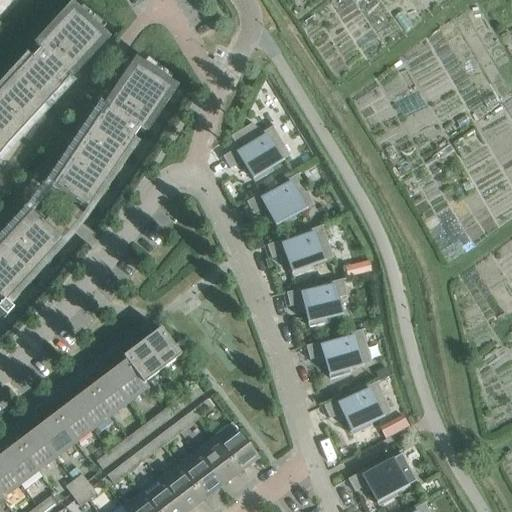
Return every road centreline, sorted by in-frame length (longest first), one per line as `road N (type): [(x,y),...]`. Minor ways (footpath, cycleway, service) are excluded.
road 1 (residential): [(312,464),(241,258),(193,172)]
road 2 (residential): [(0,374),(166,182),(193,172)]
road 3 (residential): [(193,172),(208,103),(254,19),(242,0)]
